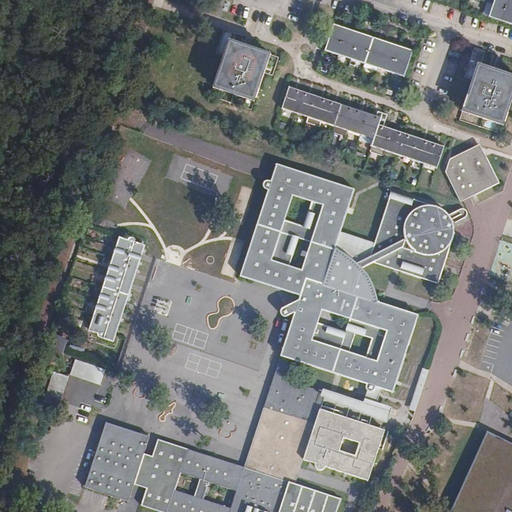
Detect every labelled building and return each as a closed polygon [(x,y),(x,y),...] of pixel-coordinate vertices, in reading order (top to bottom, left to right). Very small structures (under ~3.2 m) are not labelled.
[(511,0),(495,0),(494,4),(490,18),(511,25),(511,0)] [(490,18),(494,4),(488,2),(484,16),(490,18)] [(334,24),(325,50),(338,55),(351,59),(364,63),(377,68),(391,72),(404,77),(413,51),(409,49),(405,48),(397,45),(393,44),(385,41),(380,40),(372,37),(368,36),(360,33),(356,32),(343,28),(340,27),(334,24)] [(245,46),(241,45),(232,42),(229,50),(226,49),(224,56),(215,85),(221,87),(220,90),(248,100),(250,96),(256,98),(267,63),(265,62),(268,53),(251,48),(245,46)] [(511,76),(494,70),(490,69),(481,66),(478,74),(476,73),(473,81),(464,109),(470,111),(469,114),(498,124),(499,120),(505,122),(511,101),(511,76)] [(294,89),(289,87),(284,101),(282,108),(295,113),(308,117),(321,121),(335,126),(342,104),(294,89)] [(377,116),(342,104),(335,126),(348,130),(361,134),(374,139),(383,113),(378,111),(377,116)] [(388,115),(383,113),(374,139),(372,146),(384,151),(398,155),(411,159),(423,164),(437,168),(437,167),(444,146),(438,144),(384,126),(388,115)] [(348,130),(335,126),(333,130),(334,130),(347,134),(348,130)] [(500,183),(480,144),(475,147),(450,159),(445,172),(459,200),(460,203),(469,198),(500,183)] [(411,159),(398,155),(395,164),(408,168),(411,159)] [(394,393),(419,315),(376,301),(375,295),(374,291),(371,284),(366,276),(361,269),(374,263),(438,284),(453,239),(454,232),(452,222),(446,213),(437,207),(427,204),(391,192),(375,243),(341,233),(355,190),(285,166),(280,184),(268,180),(266,181),(264,182),(263,184),(263,186),(265,189),(268,190),(240,276),(301,296),(300,300),(284,308),(281,310),(281,312),(281,314),(282,316),(283,316),(286,317),(289,316),(295,314),(281,356),(290,359),(367,384),(366,387),(366,389),(367,391),(368,392),(369,392),(370,393),(372,393),(372,392),(373,392),(374,391),(375,391),(376,390),(376,389),(376,388),(376,387),(382,389),(394,393)] [(455,221),(463,214),(459,209),(451,216),(455,221)] [(128,239),(120,236),(89,331),(98,333),(99,337),(114,342),(145,245),(136,242),(136,239),(134,237),(130,237),(128,239)] [(290,362),(290,359),(281,356),(272,385),(278,387),(317,400),(323,401),(326,392),(302,384),(299,383),(297,381),(294,379),(292,376),(290,369),(290,362)] [(107,368),(77,358),(72,373),(102,383),(107,368)] [(60,404),(71,375),(56,369),(45,399),(60,404)] [(278,387),(272,385),(264,408),(270,409),(278,387)] [(317,400),(278,387),(270,409),(266,422),(292,431),(286,448),(300,452),(309,422),(310,423),(317,400)] [(364,403),(326,392),(323,402),(388,423),(393,408),(378,403),(382,389),(376,387),(376,388),(376,389),(376,390),(375,391),(374,391),(373,392),(372,392),(372,393),(370,393),(369,392),(368,392),(364,403)] [(315,424),(323,401),(317,400),(310,423),(315,424)] [(270,409),(264,408),(245,467),(296,484),(298,478),(301,469),(304,460),(315,424),(310,423),(309,422),(300,452),(286,448),(292,431),(266,422),(270,409)] [(346,417),(321,409),(304,460),(316,464),(316,468),(323,470),(328,468),(369,481),(381,443),(363,438),(367,424),(350,418),(349,422),(345,421),(346,417)] [(134,484),(144,453),(150,436),(106,422),(85,487),(129,501),(134,484)] [(385,430),(367,424),(363,438),(381,443),(385,430)] [(487,431),(450,511),(458,511),(496,436),(487,431)] [(511,511),(511,443),(496,436),(458,511),(511,511)] [(337,511),(342,499),(296,484),(245,467),(158,439),(153,456),(157,457),(147,488),(141,505),(161,511),(337,511)] [(157,457),(153,456),(144,453),(134,484),(145,488),(147,488),(157,457)]
